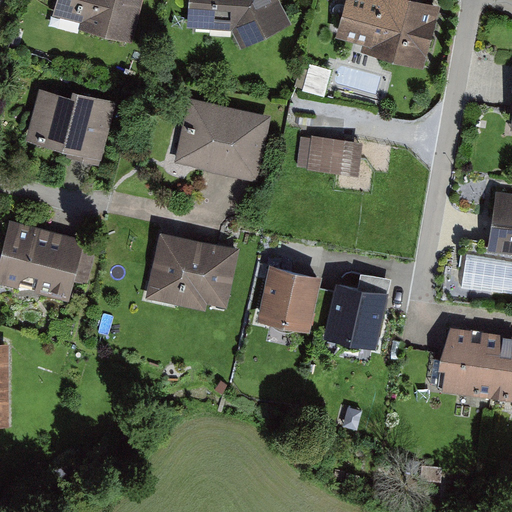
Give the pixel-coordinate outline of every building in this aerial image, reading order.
[(144,0),(56,0),(52,16),(83,24),(81,33),(133,46),(144,0)] [(281,0),(190,0),(189,25),(234,31),(245,47),(292,23),(281,0)] [(445,7),(419,0),(346,0),(336,36),(370,46),(368,53),(428,69),(445,7)] [(324,92),(329,67),(314,64),(309,89),(324,92)] [(76,96),(42,87),(27,143),(105,164),(121,101),(77,90),(76,96)] [(271,118),(188,101),(176,163),(259,179),(271,118)] [(365,143),(312,136),(308,171),(361,178),(365,143)] [(511,193),(497,192),(488,252),(511,255),(511,193)] [(85,242),(9,222),(0,256),(0,282),(70,300),(85,242)] [(241,250),(161,233),(147,297),(227,314),(241,250)] [(511,258),(466,255),(463,288),(511,291),(511,258)] [(324,278),(270,266),(257,322),(311,334),(324,278)] [(390,293),(335,283),(324,339),(379,350),(390,293)] [(511,335),(447,327),(438,388),(511,398),(511,335)] [(10,344),(0,343),(0,427),(11,427),(10,344)]
